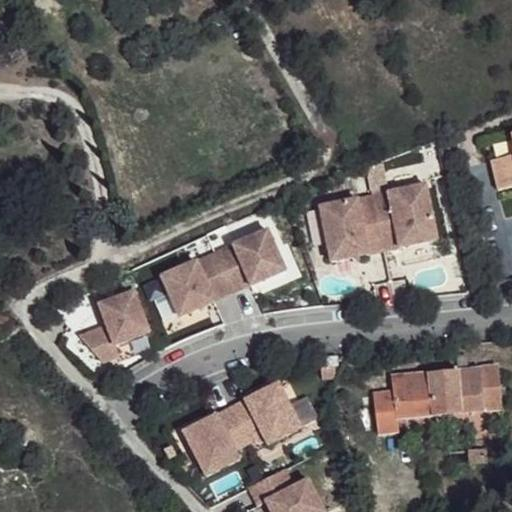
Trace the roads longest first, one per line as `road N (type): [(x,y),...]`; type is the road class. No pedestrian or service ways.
road 1 (residential): [(134,397),(223,356),(511,313)]
road 2 (residential): [(207,511),(20,314)]
